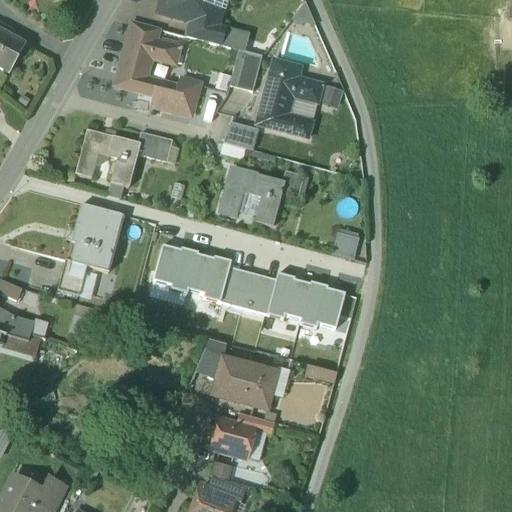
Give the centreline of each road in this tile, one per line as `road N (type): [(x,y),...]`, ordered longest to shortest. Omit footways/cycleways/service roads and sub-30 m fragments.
road 1 (residential): [(305,511),(368,320),(377,267),(369,130),(316,0)]
road 2 (residential): [(112,0),(0,191)]
